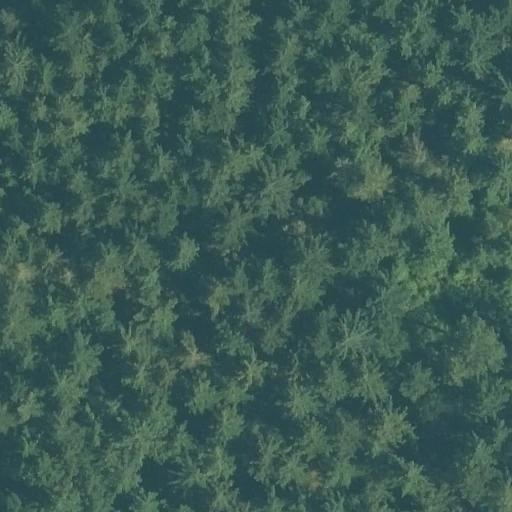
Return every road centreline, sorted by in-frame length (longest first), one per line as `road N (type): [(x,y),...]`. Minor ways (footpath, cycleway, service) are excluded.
road 1 (track): [(294,205),(460,511)]
road 2 (track): [(0,323),(294,205)]
road 3 (track): [(294,205),(511,118)]
road 4 (track): [(260,0),(255,97),(294,205)]
